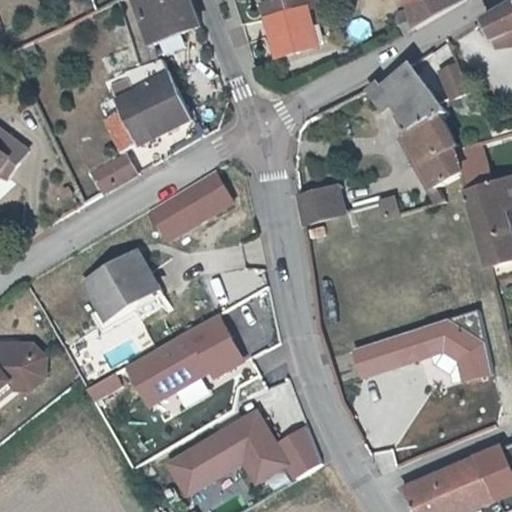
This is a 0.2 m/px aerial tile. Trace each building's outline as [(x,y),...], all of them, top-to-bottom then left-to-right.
[(133,0),(149,44),(197,27),(187,0),(133,0)] [(316,6),(296,12),(292,0),(282,0),(271,4),(287,57),(326,45),(316,6)] [(413,0),(417,14),(422,30),(470,0),(413,0)] [(511,34),(511,7),(490,20),(501,39),(511,34)] [(409,37),(422,30),(417,14),(403,19),(409,37)] [(127,19),(108,23),(118,69),(137,65),(127,19)] [(448,47),(429,54),(433,66),(452,60),(448,47)] [(163,61),(132,75),(134,81),(119,88),(126,102),(126,103),(132,115),(115,123),(131,155),(132,154),(148,146),(198,120),(190,105),(167,60),(163,61)] [(456,60),(435,70),(449,101),(470,91),(456,60)] [(466,165),(462,152),(466,151),(442,115),(447,113),(418,67),(390,86),(385,83),(368,91),(378,107),(392,100),(414,135),(408,138),(444,189),(469,176),(466,165)] [(0,178),(5,172),(13,179),(33,153),(0,127),(0,178)] [(485,143),(466,151),(462,152),(466,165),(490,156),(485,143)] [(132,154),(131,155),(124,158),(96,173),(108,196),(144,175),(132,154)] [(306,199),(309,224),(355,211),(335,159),(303,167),(302,170),(306,199)] [(215,173),(152,211),(169,238),(232,201),(215,173)] [(511,185),(475,198),(494,270),(511,265),(511,185)] [(400,198),(386,203),(392,220),(406,216),(400,198)] [(141,253),(79,293),(96,317),(85,322),(97,340),(167,294),(141,253)] [(215,379),(242,363),(215,318),(189,333),(210,371),(215,379)] [(447,322),(356,352),(364,377),(445,351),(460,360),(465,379),(489,374),(482,344),(447,322)] [(210,371),(189,333),(127,368),(149,406),(210,371)] [(0,351),(29,352),(38,361),(38,373),(29,382),(9,382),(0,389),(0,398),(14,388),(32,389),(44,376),(45,358),(32,345),(0,344),(0,351)] [(0,389),(9,382),(29,382),(38,373),(38,361),(29,352),(0,351),(0,389)] [(114,374),(88,389),(95,401),(121,387),(114,374)] [(187,495),(245,462),(256,481),(287,464),(276,445),(258,413),(169,463),(187,495)] [(276,445),(287,464),(296,477),(320,463),(306,429),(276,445)] [(511,453),(508,446),(407,490),(423,511),(443,511),(483,495),(489,505),(511,495),(511,453)] [(483,495),(443,511),(474,511),(489,505),(483,495)]
